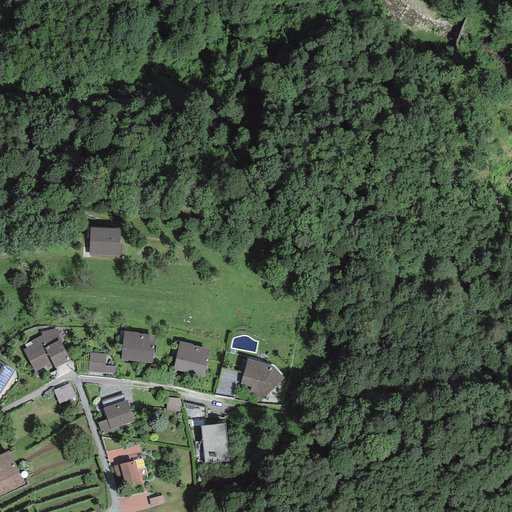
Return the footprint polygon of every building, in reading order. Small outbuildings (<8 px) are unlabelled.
[(119,228),(92,227),(91,251),(118,252),(119,228)] [(35,344),(24,349),(34,369),(48,363),(49,365),(54,362),(56,366),(68,360),(57,339),(55,328),(42,331),(41,336),(33,340),(35,344)] [(154,335),(124,331),(121,356),(151,360),(154,335)] [(208,348),(180,342),(174,367),(202,374),(208,348)] [(107,354),(90,353),(88,372),(114,374),(115,367),(106,367),(107,354)] [(274,365),(248,357),(241,382),(252,386),(251,391),(258,393),(262,398),(283,375),(274,365)] [(0,362),(0,396),(16,370),(0,362)] [(56,390),(62,405),(78,398),(73,384),(56,390)] [(124,395),(103,401),(108,419),(99,422),(101,430),(131,421),(124,395)] [(169,398),(169,411),(182,411),(182,398),(169,398)] [(202,425),(205,464),(228,462),(225,423),(202,425)] [(0,492),(23,482),(8,451),(0,454),(0,492)] [(134,460),(121,463),(126,484),(139,481),(134,460)] [(163,496),(149,500),(151,507),(165,503),(163,496)]
